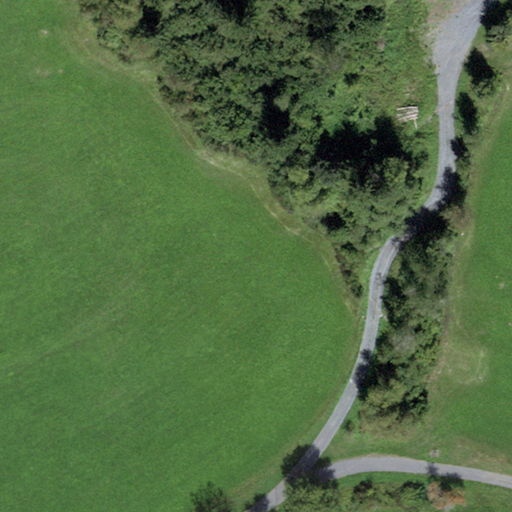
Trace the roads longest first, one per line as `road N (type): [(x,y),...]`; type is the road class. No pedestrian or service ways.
road 1 (track): [(488,0),(448,70),(436,197),(384,255),(358,372),(289,487)]
road 2 (track): [(511,483),(383,464),(324,472),(289,487)]
